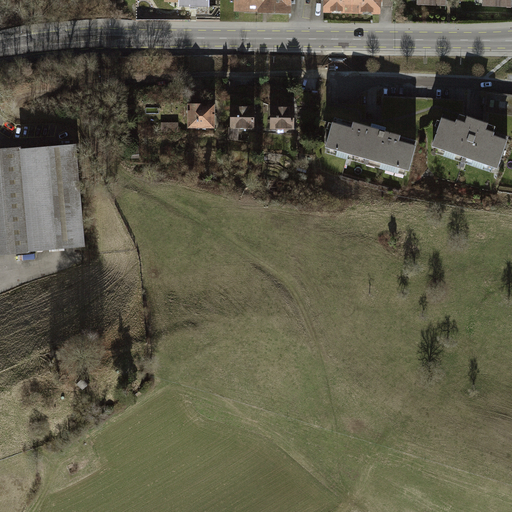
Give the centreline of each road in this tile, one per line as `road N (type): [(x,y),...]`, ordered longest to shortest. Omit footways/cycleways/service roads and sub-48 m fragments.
road 1 (track): [(346,79),(161,75),(25,94),(16,112),(84,125),(117,172),(281,274),(318,348)]
road 2 (primary): [(511,40),(105,38),(0,50)]
road 3 (track): [(32,511),(76,443),(181,381),(236,400),(347,508)]
